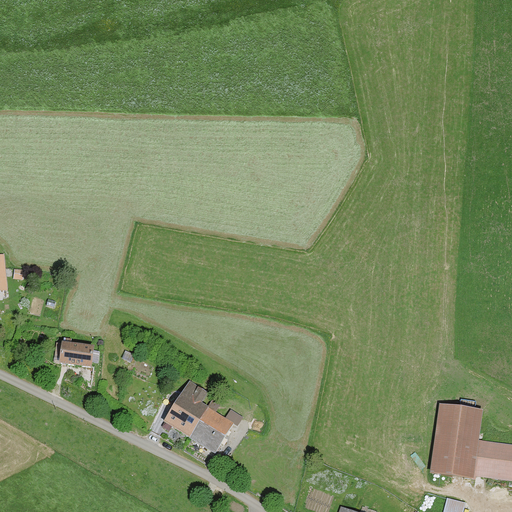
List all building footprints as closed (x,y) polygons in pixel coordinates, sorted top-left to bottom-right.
[(89,369),(91,349),(69,346),(69,342),(65,342),(65,346),(57,345),(56,355),(60,356),(59,366),(89,369)] [(186,440),(204,408),(194,402),(201,392),(187,383),(162,425),(186,440)] [(217,407),(208,402),(204,408),(186,440),(212,455),(230,426),(234,428),(240,418),(228,412),(223,420),(213,413),(217,407)] [(480,412),(435,406),(426,475),(470,481),(471,475),(476,441),(480,412)] [(511,445),(476,441),(471,475),(511,480),(511,445)] [(462,511),(465,503),(446,498),(442,511),(462,511)]
